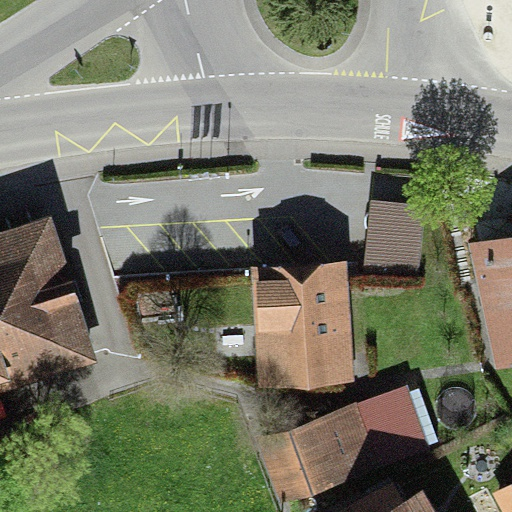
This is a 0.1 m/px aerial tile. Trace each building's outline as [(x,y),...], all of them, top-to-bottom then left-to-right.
[(373,176),(364,268),(417,273),(427,182),(373,176)] [(0,387),(98,357),(52,207),(0,223),(0,387)] [(511,234),(474,242),(495,354),(511,350),(511,234)] [(348,254),(253,258),(258,381),(353,377),(348,254)] [(356,397),(289,421),(312,488),(428,447),(427,443),(438,440),(418,385),(408,388),(406,382),(357,399),(356,397)] [(441,511),(422,479),(365,511),(441,511)] [(511,511),(511,479),(492,490),(503,511),(511,511)]
